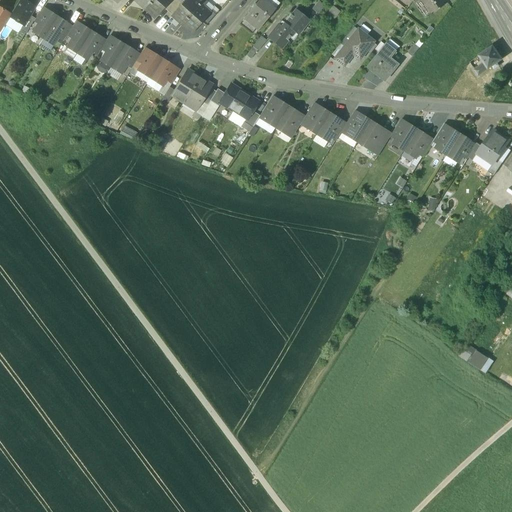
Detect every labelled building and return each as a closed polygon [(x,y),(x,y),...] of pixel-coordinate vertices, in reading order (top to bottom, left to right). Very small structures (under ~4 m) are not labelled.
[(35,7),(23,0),(21,0),(11,17),(23,25),(24,25),(30,15),(35,7)] [(136,0),(135,1),(145,9),(153,0),(136,0)] [(153,0),(145,9),(154,18),(164,7),(170,0),(153,0)] [(170,0),(164,7),(168,11),(178,0),(170,0)] [(178,0),(168,11),(173,15),(183,4),(178,0)] [(173,15),(172,16),(182,24),(200,4),(194,0),(186,0),(183,4),(173,15)] [(264,0),(259,0),(245,18),(259,29),(276,9),(264,0)] [(430,13),(420,0),(416,3),(426,16),(430,13)] [(420,0),(430,13),(437,8),(437,10),(447,3),(444,0),(420,0)] [(200,4),(182,24),(191,33),(201,22),(209,13),(209,12),(200,4)] [(0,30),(10,14),(0,7),(0,30)] [(42,8),(34,21),(39,24),(47,11),(42,8)] [(57,17),(47,10),(47,11),(39,24),(33,32),(43,39),(57,17)] [(209,13),(201,22),(206,26),(216,15),(211,10),(209,12),(209,13)] [(279,24),(268,38),(281,49),(294,33),(297,35),(308,21),(295,11),(282,27),(279,24)] [(30,15),(24,25),(23,25),(20,30),(26,33),(35,18),(30,15)] [(67,23),(57,17),(43,39),(53,45),(59,37),(67,24),(67,23)] [(80,25),(75,22),(72,28),(67,35),(72,38),(80,25)] [(72,28),(67,24),(59,37),(64,40),(67,35),(72,28)] [(72,38),(67,47),(77,53),(91,31),(81,25),(80,25),(72,38)] [(354,27),(346,37),(350,41),(353,38),(358,31),(354,27)] [(101,37),(91,31),(77,53),(87,60),(93,51),(101,38),(101,37)] [(358,31),(353,38),(350,41),(336,58),(344,65),(353,52),(360,57),(366,50),(372,42),(358,31)] [(106,42),(101,49),(106,52),(114,40),(109,36),(106,42)] [(261,36),(253,46),(253,47),(258,50),(258,51),(266,41),(261,36)] [(101,38),(93,51),(98,54),(101,49),(106,42),(101,38)] [(125,45),(114,39),(114,40),(106,52),(101,61),(111,67),(125,45)] [(372,42),(366,50),(370,54),(377,45),(372,42)] [(381,42),(375,49),(379,52),(385,45),(381,42)] [(379,52),(367,67),(384,81),(397,64),(389,58),(395,51),(386,44),(385,45),(379,52)] [(415,44),(408,53),(412,57),(420,47),(415,44)] [(135,51),(125,45),(111,67),(121,73),(134,52),(135,51)] [(493,46),(479,55),(484,63),(488,68),(492,66),(494,69),(498,66),(496,63),(501,59),(493,46)] [(253,47),(246,55),(251,59),(258,50),(253,47)] [(140,55),(136,62),(141,65),(150,52),(144,48),(140,55)] [(141,65),(138,70),(150,78),(162,59),(150,51),(150,52),(141,65)] [(140,55),(134,52),(127,65),(132,68),(136,62),(140,55)] [(174,67),(162,59),(150,78),(163,85),(174,67)] [(484,63),(475,69),(478,75),(488,68),(484,63)] [(174,67),(166,80),(171,84),(180,71),(174,67)] [(200,78),(187,70),(174,90),(173,92),(174,93),(178,96),(176,99),(183,104),(186,100),(199,80),(200,78)] [(211,87),(199,80),(186,100),(198,107),(202,101),(210,88),(211,87)] [(245,93),(231,84),(225,94),(219,103),(220,103),(233,111),(245,93)] [(174,90),(169,87),(162,99),(168,103),(174,93),(173,92),(174,90)] [(210,88),(202,101),(208,105),(210,101),(216,92),(216,91),(210,88)] [(216,92),(210,101),(219,106),(220,103),(219,103),(225,94),(218,89),(216,91),(216,92)] [(245,93),(233,111),(245,119),(246,120),(252,111),(258,101),(245,93)] [(271,97),(262,113),(259,117),(264,120),(276,101),(271,97)] [(288,107),(277,100),(276,101),(264,120),(275,127),(288,107)] [(304,118),(303,120),(308,123),(318,107),(313,104),(304,118)] [(330,114),(318,106),(318,107),(308,123),(305,127),(317,134),(330,114)] [(299,114),(288,107),(275,127),(287,134),(299,115),(299,114)] [(245,119),(233,111),(229,118),(241,126),(244,122),(245,119)] [(260,115),(252,111),(246,120),(245,119),(244,122),(252,127),(260,115)] [(345,125),(344,127),(349,130),(358,115),(353,112),(345,125)] [(330,114),(317,134),(328,141),(331,137),(340,121),(341,121),(330,114)] [(370,121),(359,114),(358,115),(349,130),(346,135),(357,142),(370,121)] [(304,118),(299,115),(287,134),(292,138),(303,120),(304,118)] [(340,121),(331,137),(336,140),(344,127),(345,125),(340,121)] [(382,128),(370,121),(357,142),(369,149),(381,129),(382,128)] [(391,135),(390,136),(395,139),(405,124),(400,121),(391,135)] [(252,127),(244,122),(241,126),(250,131),(252,127)] [(417,130),(405,123),(405,124),(395,139),(392,143),(404,150),(417,130)] [(442,125),(433,141),(438,144),(448,128),(442,125)] [(438,144),(435,148),(446,155),(459,134),(448,127),(448,128),(438,144)] [(391,135),(381,129),(369,149),(378,155),(390,136),(391,135)] [(482,146),(477,155),(492,165),(493,165),(497,159),(510,140),(494,129),(482,146)] [(428,137),(417,130),(404,150),(415,158),(418,153),(427,138),(428,137)] [(459,134),(446,155),(457,162),(458,162),(470,142),(471,142),(459,134)] [(427,138),(418,153),(423,157),(433,141),(427,138)] [(470,142),(462,155),(467,159),(468,157),(475,146),(470,142)] [(475,146),(468,157),(473,161),(477,155),(482,146),(477,143),(475,146)] [(457,162),(446,155),(443,161),(453,168),(457,162)] [(497,159),(493,165),(492,165),(487,172),(494,176),(502,163),(497,159)] [(431,198),(428,208),(434,209),(437,199),(431,198)] [(466,353),(469,355),(466,361),(487,372),(494,360),(469,347),(466,353)]
